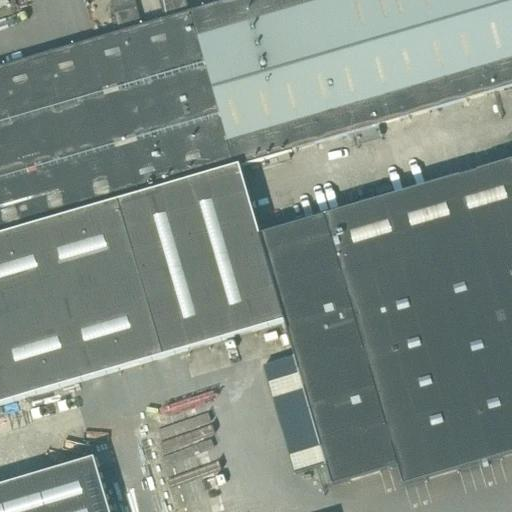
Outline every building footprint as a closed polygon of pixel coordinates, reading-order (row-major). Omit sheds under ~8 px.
[(0,235),(239,168),(193,12),(189,13),(185,0),(159,0),(165,20),(142,26),(134,0),(117,0),(111,2),(120,33),(0,67),(0,235)] [(511,0),(233,0),(193,12),(239,168),(287,154),(438,109),(511,87),(511,0)] [(511,162),(324,217),(259,236),(283,321),(284,322),(291,349),(292,349),(294,357),(264,366),(295,476),(326,466),(333,487),(398,468),(403,487),(511,455),(511,162)] [(239,168),(0,235),(0,404),(27,397),(66,386),(92,378),(129,367),(284,322),(283,321),(259,236),(239,168)] [(0,511),(110,511),(94,459),(0,487),(0,511)]
